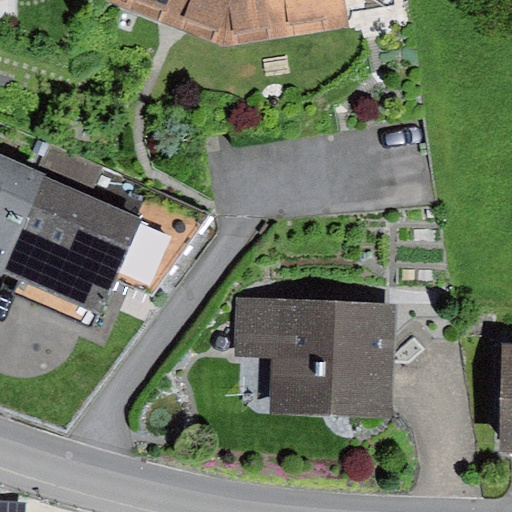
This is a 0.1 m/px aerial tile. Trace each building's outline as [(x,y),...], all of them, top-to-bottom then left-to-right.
[(106,0),(105,5),(172,32),(185,0),(106,0)] [(185,0),(172,32),(223,51),(294,39),(288,0),(185,0)] [(288,0),(294,39),(350,31),(345,0),(288,0)] [(0,261),(38,173),(0,156),(0,261)] [(142,218),(38,173),(0,261),(0,274),(21,283),(16,296),(94,329),(142,218)] [(397,307),(239,302),(237,357),(271,358),(269,415),(394,419),(397,307)] [(511,346),(505,347),(503,459),(511,459),(511,346)]
